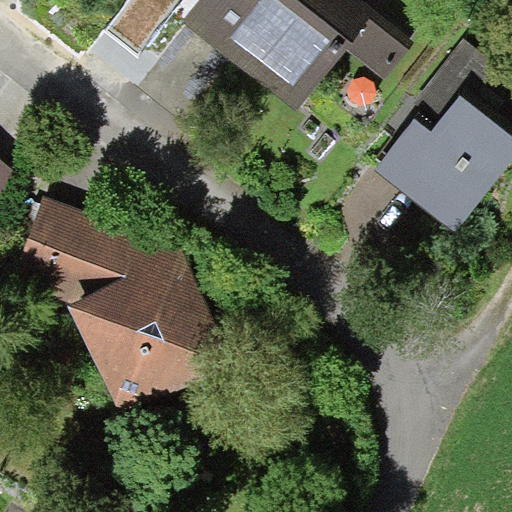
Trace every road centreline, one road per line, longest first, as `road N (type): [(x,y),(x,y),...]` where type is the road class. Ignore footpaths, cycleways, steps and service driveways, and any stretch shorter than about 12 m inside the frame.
road 1 (residential): [(0,42),(294,265),(410,397),(380,511)]
road 2 (track): [(410,397),(447,363),(511,261)]
